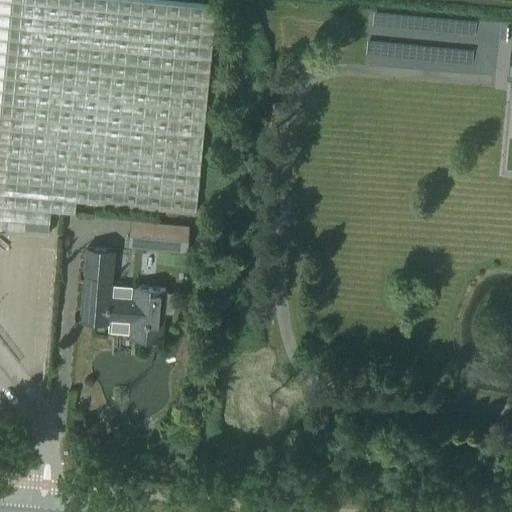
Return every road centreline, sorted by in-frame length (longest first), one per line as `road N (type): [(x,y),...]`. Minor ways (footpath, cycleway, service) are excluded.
road 1 (unknown): [(498,79),(326,69),(303,80),(283,103),(270,316),(290,352),(326,384),(511,410)]
road 2 (unknown): [(27,416),(51,402),(66,378),(75,238),(92,224),(133,222)]
road 3 (unclassified): [(43,511),(37,428),(0,380)]
